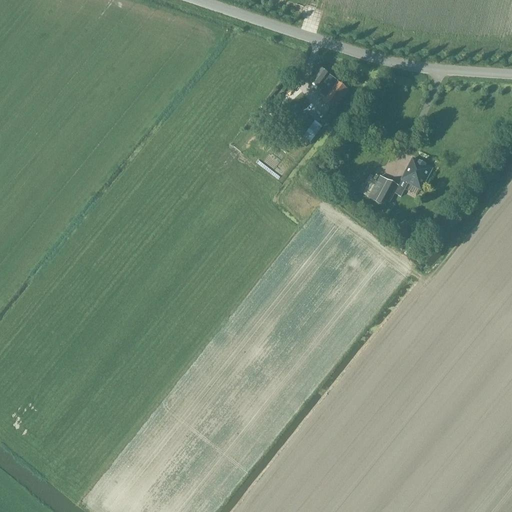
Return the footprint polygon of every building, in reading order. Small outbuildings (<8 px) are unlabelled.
[(325,97),(337,82),(320,69),(310,83),(321,91),(319,93),(325,97)] [(322,101),(334,110),(348,91),(337,82),(325,97),(322,101)] [(304,112),(292,127),(311,141),(322,127),(304,112)] [(401,179),(421,190),(433,169),(412,158),(401,179)] [(368,198),(386,208),(398,186),(379,176),(368,198)]
